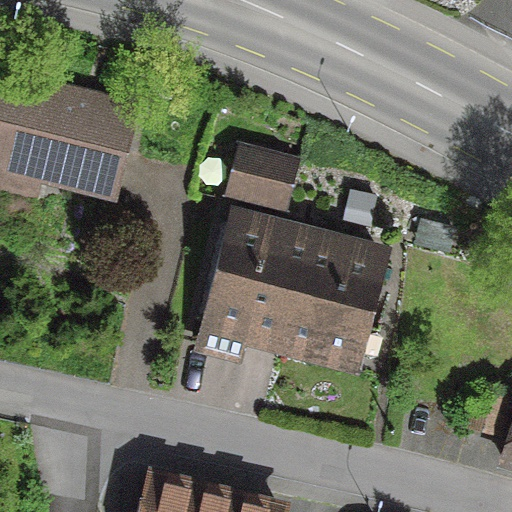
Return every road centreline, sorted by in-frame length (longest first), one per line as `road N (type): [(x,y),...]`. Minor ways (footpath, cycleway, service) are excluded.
road 1 (residential): [(511,495),(250,422),(0,366)]
road 2 (primary): [(511,129),(335,35),(249,0)]
